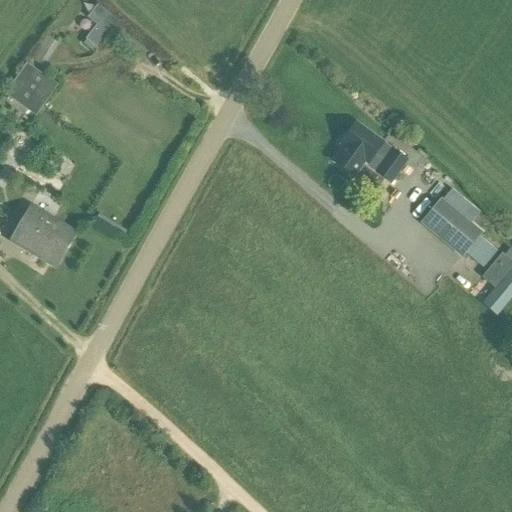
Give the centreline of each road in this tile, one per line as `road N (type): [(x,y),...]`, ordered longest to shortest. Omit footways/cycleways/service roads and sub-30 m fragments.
road 1 (unclassified): [(4,511),(291,0)]
road 2 (track): [(255,511),(88,360)]
road 3 (track): [(0,269),(90,355)]
